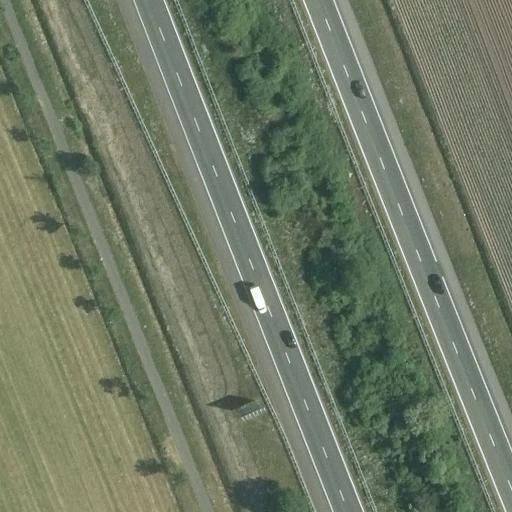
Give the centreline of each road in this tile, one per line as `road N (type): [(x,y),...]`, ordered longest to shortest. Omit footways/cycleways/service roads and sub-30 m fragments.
road 1 (motorway): [(146,0),(347,511)]
road 2 (motorway): [(511,473),(326,0)]
